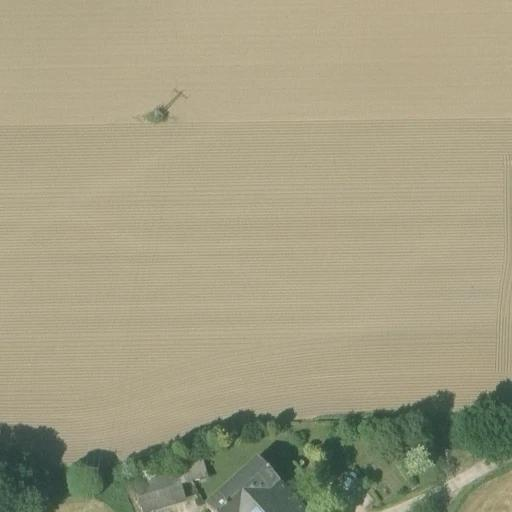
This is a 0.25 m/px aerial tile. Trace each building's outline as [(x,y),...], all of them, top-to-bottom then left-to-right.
[(201,459),(186,464),(191,484),(191,485),(207,480),(201,459)] [(205,510),(207,511),(251,511),(265,499),(280,486),(258,462),(205,510)] [(179,488),(191,484),(186,464),(173,468),(179,488)] [(179,488),(173,468),(132,480),(141,511),(161,511),(185,505),(179,488)] [(303,511),(280,486),(265,499),(276,511),(303,511)] [(276,511),(265,499),(251,511),(276,511)]
